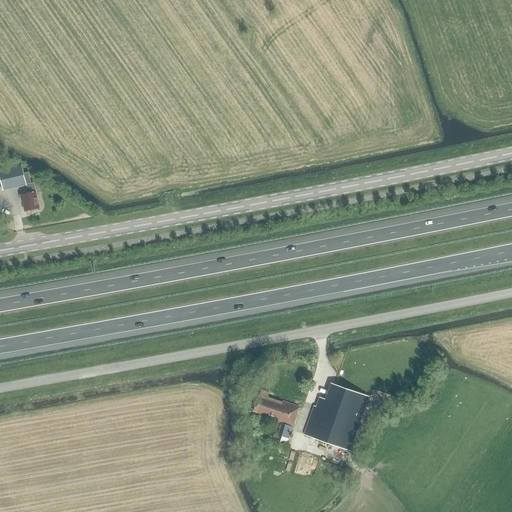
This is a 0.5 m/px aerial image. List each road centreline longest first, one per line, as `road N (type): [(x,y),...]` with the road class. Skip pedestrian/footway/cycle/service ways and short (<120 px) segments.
road 1 (tertiary): [(0,250),(511,153)]
road 2 (unclassified): [(0,388),(511,293)]
road 3 (motorway): [(0,346),(511,251)]
road 4 (motorway): [(511,209),(0,304)]
